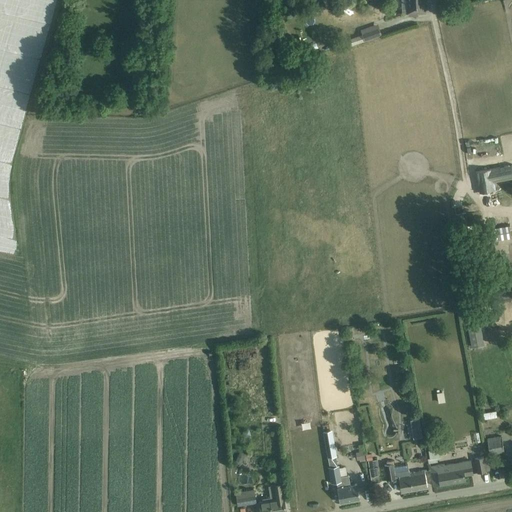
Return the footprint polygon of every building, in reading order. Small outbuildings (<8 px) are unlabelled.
[(411,13),(415,13),(425,12),(424,0),(401,0),(402,13),(411,12),(411,13)] [(365,41),(381,36),(378,29),(349,39),(351,46),(357,44),(358,46),(366,43),(365,41)] [(511,165),(476,172),(479,193),(496,190),(494,182),(511,179),(511,165)] [(503,221),(502,215),(490,218),(492,223),(503,221)] [(511,221),(500,224),(501,231),(511,229),(511,221)] [(481,326),(468,329),(470,335),(482,333),(481,326)] [(462,399),(470,398),(468,384),(460,385),(462,399)] [(439,403),(446,402),(444,392),(437,393),(439,403)] [(423,405),(426,421),(433,420),(429,404),(423,405)] [(496,411),(483,413),(484,419),(497,417),(496,411)] [(264,427),(266,452),(279,451),(277,426),(264,427)] [(357,485),(350,486),(348,475),(341,476),(339,466),(338,466),(332,430),(323,431),(330,468),(328,468),(331,484),(337,483),(338,488),(340,503),(360,499),(357,485)] [(414,432),(415,440),(422,439),(421,431),(414,432)] [(501,436),(487,439),(490,455),(504,452),(501,436)] [(430,459),(440,457),(439,450),(428,452),(430,459)] [(240,451),(235,462),(240,465),(246,454),(240,451)] [(363,451),(356,452),(357,460),(365,458),(363,451)] [(486,471),(484,458),(475,459),(477,473),(486,471)] [(400,482),(402,492),(427,487),(426,477),(425,471),(409,473),(409,470),(395,472),(394,469),(394,467),(393,460),(387,461),(387,465),(385,465),(387,480),(396,479),(396,478),(399,478),(400,482)] [(434,486),(465,480),(464,475),(472,474),(470,461),(457,463),(457,462),(455,462),(455,464),(446,466),(446,464),(444,465),(444,464),(437,465),(439,471),(432,473),(434,486)] [(262,501),(259,502),(260,511),(286,511),(284,495),(286,495),(284,484),(286,484),(284,471),(273,472),(275,484),(268,485),(270,497),(262,499),(262,501)] [(255,493),(236,496),(238,506),(256,503),(255,493)]
